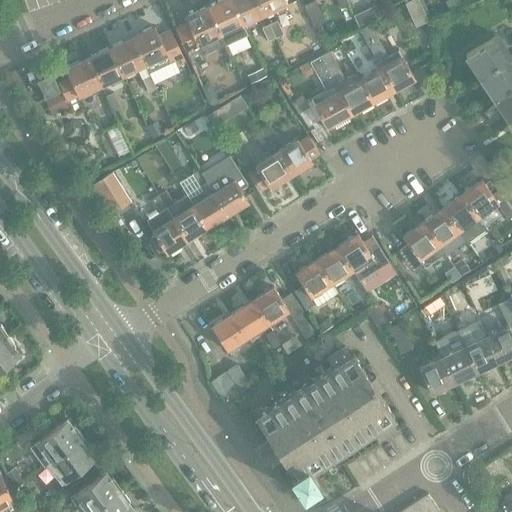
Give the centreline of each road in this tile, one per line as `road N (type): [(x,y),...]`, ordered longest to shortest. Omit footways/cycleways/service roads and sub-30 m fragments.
road 1 (residential): [(119,329),(432,137)]
road 2 (tertiary): [(251,511),(119,329)]
road 3 (tertiary): [(119,329),(0,156)]
road 4 (tertiary): [(99,339),(216,511)]
road 5 (tertiary): [(0,209),(99,339)]
road 6 (residential): [(99,339),(0,421)]
